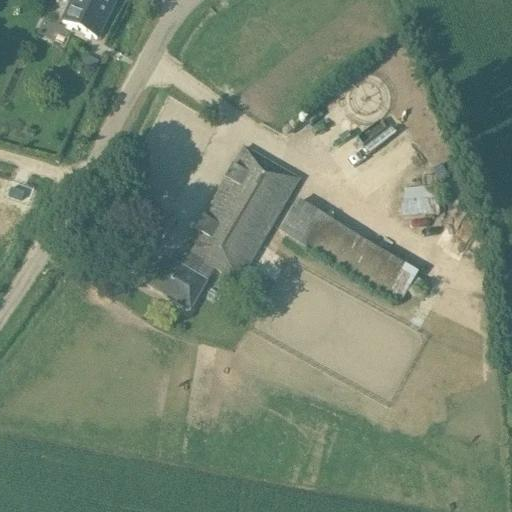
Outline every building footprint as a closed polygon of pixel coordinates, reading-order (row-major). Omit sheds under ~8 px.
[(73,0),(62,24),(97,41),(116,0),(73,0)] [(381,171),(412,148),(405,139),(374,161),(381,171)] [(164,259),(148,286),(190,311),(206,284),(194,277),(202,262),(239,284),(298,181),(244,149),(184,251),(187,253),(179,268),(164,259)] [(8,197),(22,202),(24,194),(11,189),(8,197)] [(176,222),(132,193),(119,213),(163,242),(176,222)] [(438,199),(401,202),(402,219),(439,216),(438,199)] [(279,231),(358,282),(377,251),(297,202),(279,231)]
